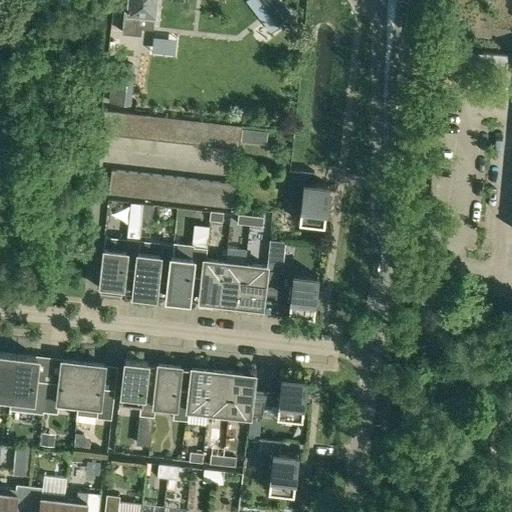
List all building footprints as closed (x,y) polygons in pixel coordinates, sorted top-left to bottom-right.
[(141,27),(153,28),(154,14),(155,0),(124,0),(124,11),(122,32),(140,34),(141,27)] [(250,0),(274,30),(293,15),(281,0),(250,0)] [(505,70),(506,55),(446,49),(445,65),(505,70)] [(134,66),(112,64),(109,104),(131,106),(134,66)] [(101,133),(119,135),(121,111),(103,109),(101,133)] [(133,113),(121,111),(119,135),(131,137),(133,113)] [(143,138),(145,114),(133,113),(131,137),(143,138)] [(157,115),(145,114),(143,138),(154,139),(157,115)] [(169,117),(157,115),(154,139),(166,141),(169,117)] [(181,118),(169,117),(166,141),(178,142),(181,118)] [(181,118),(178,142),(190,143),(193,119),(181,118)] [(190,143),(202,145),(205,121),(193,119),(190,143)] [(217,122),(205,121),(202,145),(214,146),(217,122)] [(214,146),(226,147),(229,124),(217,122),(214,146)] [(241,125),(229,124),(226,147),(238,149),(241,125)] [(328,184),(312,182),(313,170),(289,168),(286,192),(287,192),(286,195),(300,200),(298,221),(323,224),(328,184)] [(109,193),(124,195),(127,171),(111,169),(109,193)] [(124,195),(136,196),(139,172),(127,171),(124,195)] [(151,173),(139,172),(136,196),(148,197),(151,173)] [(148,197),(160,199),(162,175),(151,173),(148,197)] [(162,175),(160,199),(172,200),(174,176),(162,175)] [(186,177),(174,176),(172,200),(184,201),(186,177)] [(186,177),(184,201),(196,203),(198,179),(186,177)] [(196,203),(207,204),(210,180),(198,179),(196,203)] [(210,180),(207,204),(219,205),(222,182),(210,180)] [(234,183),(222,182),(219,205),(232,207),(234,183)] [(130,202),(126,238),(139,239),(141,218),(143,204),(130,202)] [(143,204),(141,218),(151,219),(153,205),(143,204)] [(223,212),(210,211),(209,220),(222,221),(223,212)] [(249,224),(250,215),(238,214),(237,223),(249,224)] [(262,226),(263,217),(250,215),(249,224),(262,226)] [(126,238),(125,238),(105,236),(99,287),(98,287),(98,288),(99,288),(121,291),(121,290),(122,290),(121,289),(123,268),(135,269),(136,269),(138,250),(138,251),(140,239),(139,239),(126,238)] [(156,280),(167,282),(168,282),(171,254),(172,254),(173,243),(140,239),(138,251),(138,250),(136,269),(135,269),(132,291),(131,291),(132,292),(154,295),(154,294),(155,294),(155,293),(154,293),(156,280)] [(190,275),(201,277),(202,277),(204,258),(205,258),(207,247),(192,245),(192,243),(173,241),(173,243),(172,254),(171,254),(168,282),(167,282),(166,295),(165,294),(165,295),(165,296),(187,298),(188,298),(188,297),(187,297),(190,275)] [(198,298),(198,299),(199,299),(199,300),(220,302),(225,260),(205,258),(204,258),(202,277),(201,277),(199,298),(198,298)] [(245,263),(225,260),(220,302),(240,304),(245,263)] [(245,263),(240,304),(261,307),(266,265),(245,263)] [(292,272),(291,284),(277,282),(278,270),(266,269),(263,293),(275,295),(275,298),(289,303),(288,312),(313,315),(317,275),(292,272)] [(441,280),(424,278),(422,302),(439,304),(441,280)] [(0,394),(10,396),(11,396),(16,354),(0,352),(0,394)] [(9,407),(29,409),(43,411),(46,381),(34,379),(37,356),(16,354),(11,396),(10,396),(9,407)] [(59,382),(46,381),(43,411),(57,412),(58,401),(78,403),(82,362),(61,359),(59,382)] [(156,386),(155,386),(144,385),(146,363),(147,363),(147,362),(146,362),(124,359),(124,360),(123,359),(123,360),(124,360),(120,401),(140,403),(139,414),(153,416),(155,405),(154,405),(156,386)] [(111,418),(114,389),(101,387),(104,364),(82,362),(78,403),(97,405),(96,417),(111,418)] [(180,367),(181,366),(180,366),(180,365),(158,363),(157,363),(157,364),(158,364),(155,386),(156,386),(154,405),(155,405),(173,407),(172,418),(187,420),(188,409),(187,409),(189,390),(188,390),(177,388),(180,367)] [(191,368),(188,390),(189,390),(187,409),(188,409),(208,411),(212,369),(191,367),(190,367),(190,368),(191,368)] [(228,413),(233,372),(212,369),(208,411),(228,413)] [(254,374),(233,372),(228,413),(249,416),(254,374)] [(249,412),(261,414),(263,402),(277,403),(276,415),(301,418),(306,378),(281,375),(279,384),(264,386),(264,389),(252,388),(249,412)] [(41,432),(40,445),(53,446),(55,433),(41,432)] [(270,469),(267,490),(292,493),(297,453),(281,451),(283,439),(258,437),(256,461),(256,464),(270,469)] [(15,445),(13,460),(30,461),(31,446),(15,445)] [(70,451),(69,460),(82,461),(83,452),(70,451)] [(202,462),(203,453),(190,451),(189,460),(202,462)] [(209,463),(222,464),(223,455),(210,454),(209,463)] [(236,457),(223,455),(222,464),(235,466),(236,457)] [(167,477),(168,464),(158,463),(157,476),(167,477)] [(178,465),(168,464),(167,477),(177,478),(178,465)] [(212,482),(214,469),(203,468),(202,481),(212,482)] [(224,470),(214,469),(212,482),(222,483),(224,470)] [(48,491),(69,493),(71,476),(49,475),(48,491)] [(15,488),(0,486),(0,511),(13,511),(14,508),(26,509),(29,484),(16,483),(15,488)] [(42,486),(29,484),(26,509),(38,511),(37,511),(61,511),(64,494),(42,491),(42,486)] [(97,511),(100,493),(77,490),(76,500),(64,498),(65,494),(64,494),(61,511),(97,511)] [(117,511),(119,495),(106,493),(103,511),(117,511)] [(297,499),(288,497),(287,507),(296,508),(297,499)]
